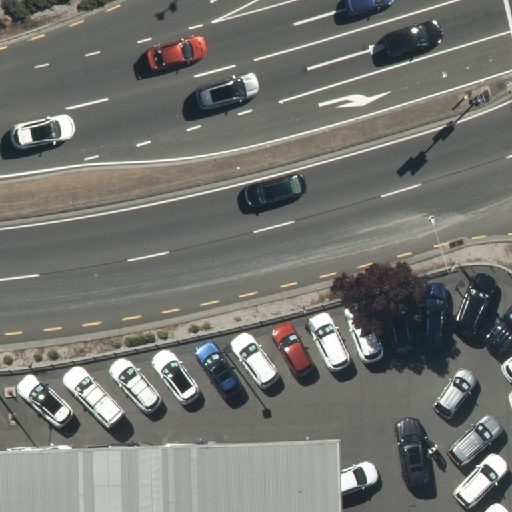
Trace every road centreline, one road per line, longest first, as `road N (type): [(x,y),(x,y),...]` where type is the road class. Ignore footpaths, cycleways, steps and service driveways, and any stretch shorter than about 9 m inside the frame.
road 1 (primary): [(511,151),(210,237),(0,278)]
road 2 (primary): [(0,123),(187,90),(485,0)]
road 3 (primary): [(0,77),(180,0)]
